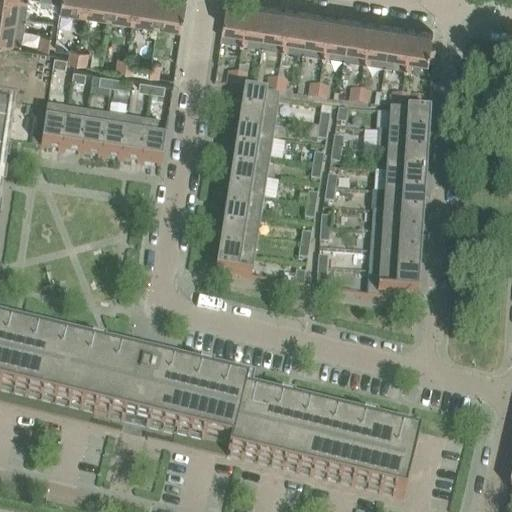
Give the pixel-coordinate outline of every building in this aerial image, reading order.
[(0,0),(0,14),(26,18),(25,18),(27,0),(0,0)] [(85,10),(86,0),(49,0),(61,2),(61,6),(85,10)] [(111,0),(86,0),(85,10),(109,14),(111,0)] [(136,0),(111,0),(109,14),(134,18),(136,0)] [(161,0),(136,0),(134,18),(158,22),(161,0)] [(186,0),(161,0),(158,22),(182,25),(186,0)] [(227,0),(226,0),(221,38),(222,38),(242,41),(248,3),(227,0)] [(248,3),(242,41),(262,44),(262,46),(268,6),(248,3)] [(289,9),(268,6),(262,46),(263,46),(263,44),(283,48),(289,9)] [(289,9),(283,48),(303,51),(302,52),(303,52),(309,13),(289,9)] [(330,16),(309,13),(303,52),(304,52),(304,51),(324,54),(330,16)] [(26,19),(26,18),(0,14),(0,38),(22,42),(25,19),(26,19)] [(330,16),(324,54),(344,57),(343,58),(344,58),(350,19),(330,16)] [(371,22),(350,19),(344,58),(345,59),(345,57),(365,60),(371,22)] [(391,25),(371,22),(365,60),(385,63),(384,65),(385,65),(391,25)] [(391,25),(385,65),(386,65),(386,64),(406,67),(412,29),(391,25)] [(433,32),(412,29),(406,67),(427,70),(429,59),(432,59),(434,47),(431,46),(433,32)] [(41,35),(40,48),(49,49),(51,36),(41,35)] [(79,53),(70,51),(68,62),(77,63),(79,53)] [(88,54),(79,53),(77,63),(86,65),(88,54)] [(53,65),(66,67),(67,58),(55,56),(53,65)] [(118,60),(116,70),(125,72),(127,61),(118,60)] [(127,61),(125,72),(134,73),(136,63),(127,61)] [(160,66),(150,65),(148,75),(158,77),(160,66)] [(277,82),(275,95),(284,96),(285,91),(286,83),(288,74),(288,70),(279,68),(277,82)] [(86,71),(73,69),(72,79),(85,81),(86,71)] [(112,85),(113,76),(100,74),(99,83),(112,85)] [(228,74),(226,87),(235,89),(237,76),(228,74)] [(124,87),(126,78),(113,76),(112,85),(124,87)] [(246,77),(237,76),(235,89),(244,90),(246,77)] [(153,82),(140,80),(138,89),(151,91),(153,82)] [(268,81),(267,89),(266,93),(275,95),(277,82),(268,81)] [(153,82),(151,91),(164,93),(165,84),(153,82)] [(308,100),(317,101),(319,88),(309,87),(308,100)] [(328,90),(319,88),(317,101),(326,103),(328,90)] [(359,93),(350,92),(348,105),(358,106),(359,93)] [(368,94),(359,93),(358,106),(367,107),(368,94)] [(116,95),(111,100),(113,107),(120,108),(125,103),(122,96),(116,95)] [(390,108),(399,110),(401,97),(392,95),(390,108)] [(275,121),(278,101),(242,96),(239,116),(275,121)] [(401,97),(399,110),(427,114),(427,115),(428,115),(429,106),(424,105),(424,100),(410,98),(401,97)] [(0,212),(0,209),(0,202),(1,195),(3,195),(5,181),(3,181),(5,167),(7,167),(9,153),(7,153),(14,107),(0,104),(0,212)] [(106,123),(100,159),(120,162),(126,126),(124,126),(127,110),(110,107),(108,123),(106,123)] [(337,111),(335,124),(345,126),(347,113),(337,111)] [(65,117),(45,113),(40,150),(60,153),(65,117)] [(387,135),(427,137),(428,117),(388,115),(387,135)] [(275,121),(239,116),(236,136),(272,141),(275,121)] [(327,130),(329,118),(320,116),(318,129),(327,130)] [(65,117),(60,153),(80,156),(86,120),(65,117)] [(86,120),(80,156),(100,159),(106,123),(86,120)] [(126,126),(120,162),(140,165),(146,129),(126,126)] [(146,129),(140,165),(160,168),(166,132),(146,129)] [(327,130),(318,129),(316,141),(325,143),(327,130)] [(376,156),(385,157),(425,159),(427,137),(387,135),(377,134),(376,156)] [(272,141),(236,136),(233,156),(269,161),(272,141)] [(333,138),(331,151),(341,153),(343,140),(333,138)] [(341,153),(331,151),(329,164),(339,165),(341,153)] [(269,161),(233,156),(230,176),(266,181),(269,161)] [(321,170),(323,157),(314,156),(312,168),(321,170)] [(385,157),(384,176),(424,179),(425,159),(385,157)] [(321,170),(312,168),(310,181),(319,182),(321,170)] [(374,175),(373,195),(423,198),(424,179),(384,176),(374,175)] [(266,181),(230,176),(226,196),(263,201),(266,181)] [(337,179),(327,178),(325,191),(335,192),(337,179)] [(335,192),(325,191),(323,203),(333,205),(335,192)] [(315,209),(317,196),(307,195),(305,208),(315,209)] [(373,195),(372,214),(381,214),(421,217),(423,198),(373,195)] [(263,201),(226,196),(223,215),(260,221),(263,201)] [(315,209),(305,208),(303,220),(313,222),(315,209)] [(421,217),(381,214),(372,214),(370,234),(420,238),(421,217)] [(260,221),(223,215),(220,235),(256,241),(260,221)] [(320,218),(319,231),(329,232),(330,219),(320,218)] [(329,232),(319,231),(318,244),(328,245),(329,232)] [(419,258),(420,238),(370,234),(369,255),(419,258)] [(256,241),(220,235),(217,255),(253,261),(256,241)] [(309,249),(311,236),(301,235),(299,247),(309,249)] [(309,249),(299,247),(297,260),(307,261),(309,249)] [(217,255),(214,275),(250,281),(253,261),(217,255)] [(417,278),(419,258),(369,255),(368,275),(417,278)] [(317,258),(316,271),(326,272),(327,259),(317,258)] [(326,272),(316,271),(315,284),(325,285),(326,272)] [(303,288),(305,275),(295,273),(293,286),(303,288)] [(403,298),(416,299),(417,278),(368,275),(366,299),(402,305),(403,298)] [(0,392),(94,416),(175,435),(229,448),(226,457),(226,458),(403,501),(417,441),(414,440),(415,435),(402,432),(403,429),(389,426),(389,428),(375,425),(375,423),(362,420),(361,422),(347,418),(348,416),(334,413),(333,415),(319,412),(320,409),(306,406),(306,408),(292,405),(292,403),(279,400),(278,402),(250,395),(252,385),(239,382),(239,379),(225,376),(225,378),(211,375),(211,373),(198,370),(197,372),(183,368),(184,366),(170,363),(170,365),(131,356),(131,353),(118,350),(117,352),(103,349),(104,347),(90,343),(90,346),(76,342),(76,340),(63,337),(62,339),(48,336),(49,333),(35,330),(34,332),(0,324),(0,392)]
